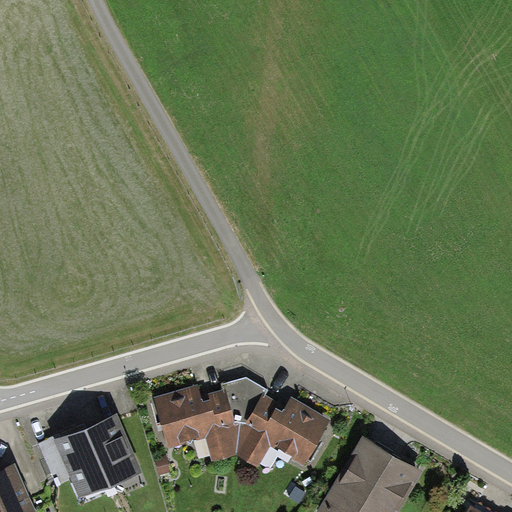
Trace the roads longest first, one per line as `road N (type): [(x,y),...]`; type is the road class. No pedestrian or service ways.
road 1 (residential): [(0,399),(270,323),(511,471)]
road 2 (track): [(270,323),(96,0)]
